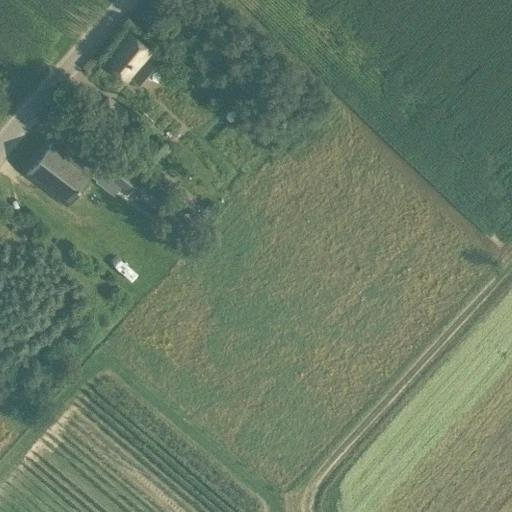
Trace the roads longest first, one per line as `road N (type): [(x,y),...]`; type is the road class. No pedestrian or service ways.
road 1 (track): [(314,511),(310,487),(511,269)]
road 2 (unclassified): [(0,146),(126,0)]
